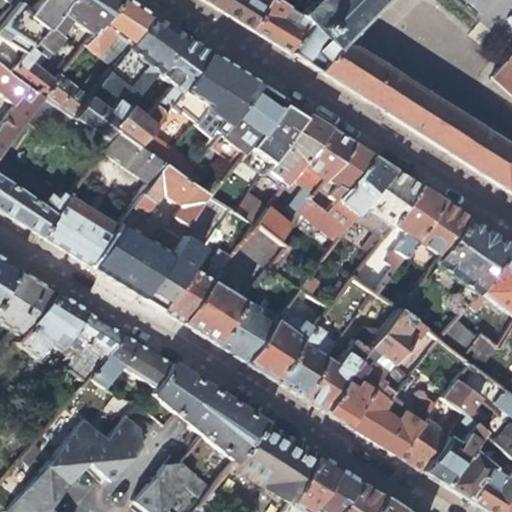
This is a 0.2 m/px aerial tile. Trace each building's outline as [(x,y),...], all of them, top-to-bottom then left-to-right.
[(18,57),(31,41),(65,0),(15,0),(10,7),(0,19),(0,69),(5,72),(18,57)] [(69,18),(92,34),(118,0),(65,0),(31,41),(39,48),(47,54),(60,38),(56,35),(69,18)] [(84,43),(114,64),(149,19),(135,9),(120,0),(118,0),(92,34),(84,43)] [(197,0),(224,17),(248,32),(267,0),(243,0),(197,0)] [(298,16),(272,0),(267,0),(248,32),(263,42),(287,57),(308,22),(298,16)] [(314,0),(307,7),(298,16),(308,22),(287,57),(301,66),(317,76),(334,48),(339,44),(361,22),(381,0),(314,0)] [(126,109),(153,75),(181,39),(164,28),(149,19),(114,64),(90,94),(71,118),(103,140),(111,130),(126,109)] [(144,122),(126,109),(111,130),(116,134),(135,147),(146,133),(167,106),(207,56),(193,46),(181,39),(153,75),(172,87),(166,89),(145,116),(147,118),(144,122)] [(27,63),(39,48),(31,41),(18,57),(27,63)] [(384,73),(339,44),(334,48),(317,76),(364,105),(384,73)] [(511,51),(509,55),(488,80),(511,101),(511,51)] [(195,119),(205,104),(231,71),(217,62),(207,56),(167,106),(176,113),(179,109),(195,119)] [(54,81),(27,63),(18,57),(5,72),(41,97),(54,81)] [(0,115),(0,148),(22,121),(41,97),(5,72),(0,69),(0,100),(8,105),(0,115)] [(221,134),(256,87),(244,79),(231,71),(205,104),(224,116),(214,130),(221,134)] [(61,73),(54,81),(41,97),(65,114),(71,118),(90,94),(61,73)] [(400,83),(384,73),(364,105),(380,116),(400,83)] [(511,155),(400,83),(380,116),(386,120),(422,142),(500,191),(511,176),(511,155)] [(240,121),(257,132),(280,103),(269,95),(256,87),(221,134),(197,166),(210,175),(198,190),(204,195),(206,197),(231,166),(247,145),(231,134),(240,121)] [(49,138),(65,114),(41,97),(22,121),(49,138)] [(270,159),(279,147),(304,118),(290,109),(280,103),(257,132),(247,145),(231,166),(242,173),(259,152),(270,159)] [(279,147),(303,163),(325,131),(314,124),(304,118),(279,147)] [(291,223),(308,200),(350,147),(338,140),(325,131),(303,163),(290,181),(301,189),(281,216),(291,223)] [(146,133),(135,147),(152,158),(160,164),(171,151),(146,133)] [(100,155),(145,187),(162,166),(160,164),(152,158),(135,147),(116,134),(100,155)] [(308,200),(325,212),(368,159),(358,153),(350,147),(308,200)] [(162,166),(185,182),(195,168),(171,151),(160,164),(162,166)] [(48,191),(0,159),(0,179),(39,204),(48,191)] [(347,227),(350,223),(389,172),(378,165),(368,159),(325,212),(315,225),(325,232),(335,219),(347,227)] [(365,259),(388,227),(416,190),(401,180),(389,172),(350,223),(368,237),(357,253),(365,259)] [(511,176),(500,191),(510,198),(511,198),(511,176)] [(57,196),(48,191),(39,204),(0,179),(0,214),(37,237),(66,199),(72,192),(64,186),(57,196)] [(371,296),(413,239),(439,205),(424,195),(416,190),(388,227),(403,238),(383,265),(385,268),(380,276),(361,263),(348,281),(371,296)] [(114,229),(66,199),(37,237),(66,255),(85,267),(114,229)] [(430,269),(432,266),(466,222),(453,213),(439,205),(413,239),(430,252),(422,263),(430,269)] [(264,214),(252,229),(274,244),(286,229),(264,214)] [(461,309),(472,295),(509,249),(486,235),(466,222),(432,266),(460,287),(451,299),(461,309)] [(217,273),(213,270),(176,324),(194,335),(211,346),(238,309),(267,270),(282,250),(274,244),(252,229),(245,224),(230,245),(256,263),(232,297),(210,283),(217,273)] [(472,295),(510,323),(511,320),(511,251),(509,249),(472,295)] [(287,253),(282,250),(267,270),(272,273),(287,253)] [(167,318),(176,324),(213,270),(222,258),(212,251),(202,265),(195,261),(189,270),(186,268),(157,312),(167,318)] [(0,290),(14,271),(0,262),(0,290)] [(0,327),(15,338),(51,294),(31,282),(14,271),(0,290),(0,327)] [(79,386),(85,379),(120,338),(88,317),(51,294),(15,338),(11,343),(34,360),(47,345),(68,363),(62,372),(79,386)] [(269,328),(238,309),(211,346),(226,355),(241,364),(269,328)] [(282,310),(269,328),(241,364),(259,375),(271,383),(311,330),(282,310)] [(341,382),(319,413),(329,419),(341,427),(413,324),(395,313),(392,310),(373,338),(343,382),(341,382)] [(325,312),(311,330),(271,383),(283,390),(295,398),(324,360),(308,349),(332,317),(325,312)] [(451,321),(434,341),(440,345),(453,355),(458,359),(474,338),(451,321)] [(413,385),(440,345),(434,341),(413,324),(341,427),(355,435),(393,459),(417,428),(402,417),(397,424),(381,414),(403,385),(413,385)] [(334,366),(324,360),(295,398),(307,406),(319,413),(341,382),(343,382),(373,338),(363,332),(354,345),(351,343),(334,366)] [(475,337),(474,338),(458,359),(465,364),(477,373),(492,350),(475,337)] [(114,365),(151,389),(166,367),(143,352),(120,338),(85,379),(96,386),(114,365)] [(429,412),(438,399),(453,381),(465,364),(458,359),(453,355),(443,370),(447,374),(423,408),(429,412)] [(511,426),(511,399),(477,373),(465,364),(453,381),(475,401),(491,415),(495,419),(499,415),(511,426)] [(179,407),(242,448),(261,426),(216,398),(166,367),(151,389),(179,407)] [(467,411),(475,401),(453,381),(438,399),(455,414),(461,418),(467,411)] [(483,425),(467,411),(461,418),(481,435),(487,428),(483,425)] [(59,511),(48,502),(59,490),(57,473),(66,473),(74,472),(84,459),(97,470),(105,477),(145,431),(124,413),(104,437),(81,417),(4,506),(11,511),(59,511)] [(455,414),(440,433),(446,436),(457,423),(461,418),(455,414)] [(491,415),(483,425),(487,428),(495,419),(491,415)] [(457,444),(446,436),(416,473),(427,480),(438,486),(468,450),(473,445),(481,435),(461,418),(457,423),(467,431),(457,444)] [(487,428),(481,435),(487,441),(502,457),(510,468),(511,469),(511,433),(495,419),(487,428)] [(422,421),(417,428),(393,459),(407,467),(416,473),(446,436),(440,433),(422,421)] [(237,511),(256,489),(283,505),(311,458),(284,441),(261,426),(242,448),(210,486),(192,508),(196,511),(237,511)] [(480,450),(487,441),(481,435),(473,445),(480,450)] [(33,440),(27,448),(20,455),(28,461),(40,447),(33,440)] [(468,450),(438,486),(451,495),(465,504),(488,473),(490,470),(468,450)] [(188,511),(210,486),(171,453),(131,499),(140,507),(145,511),(188,511)] [(308,511),(333,472),(321,464),(311,458),(283,505),(279,511),(308,511)] [(500,482),(488,473),(465,504),(478,511),(511,511),(511,469),(510,468),(500,482)] [(308,511),(335,511),(356,486),(343,478),(333,472),(308,511)] [(335,511),(366,511),(377,499),(366,492),(356,486),(335,511)] [(397,511),(386,504),(377,499),(366,511),(397,511)]
